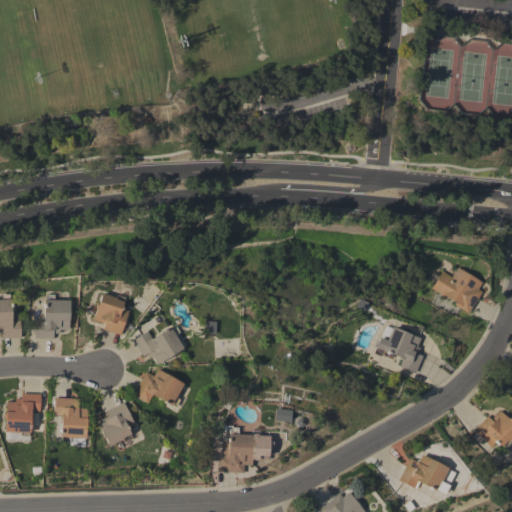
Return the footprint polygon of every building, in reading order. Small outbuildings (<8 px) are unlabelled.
[(481,282),(477,289),(481,292),(467,313),(454,305),(455,303),(431,288),(441,271),(450,277),(456,267),(481,282)] [(114,298),(115,295),(124,297),(122,301),(123,302),(121,308),(128,311),(121,333),(120,333),(119,335),(102,329),(104,324),(92,320),(95,309),(94,307),(95,302),(98,301),(101,293),(114,298)] [(0,294),(8,294),(8,299),(10,299),(11,320),(19,320),(20,337),(1,338),(1,333),(0,333),(0,294)] [(33,338),(34,321),(43,321),(44,295),(53,295),(52,300),(68,300),(68,330),(58,330),(58,333),(52,333),(52,339),(33,338)] [(132,340),(146,331),(150,338),(169,327),(170,328),(174,325),(178,332),(174,335),(183,348),(173,355),(172,356),(169,359),(167,358),(157,364),(152,357),(150,358),(147,354),(142,357),(132,340)] [(414,373),(398,367),(402,359),(382,351),(382,349),(378,348),(381,340),(385,341),(391,327),(419,338),(415,347),(419,348),(417,354),(421,356),(414,373)] [(145,371),(153,376),(156,369),(166,374),(167,373),(174,377),(173,378),(183,383),(175,397),(179,399),(175,407),(170,405),(151,395),(147,403),(131,395),(145,371)] [(40,394),(39,412),(31,411),(30,433),(28,433),(28,436),(19,435),(19,432),(4,432),(5,420),(3,418),(3,415),(5,414),(5,401),(14,402),(14,398),(20,399),(20,393),(40,394)] [(78,399),(78,408),(84,408),(84,411),(87,411),(86,438),(60,437),(61,416),(53,415),(54,397),(78,399)] [(123,402),(134,425),(127,428),(130,434),(129,434),(131,439),(124,442),(122,440),(109,446),(105,439),(104,437),(103,438),(101,433),(101,432),(96,421),(107,416),(105,411),(123,402)] [(289,411),(273,408),(272,418),(287,421),(289,411)] [(486,416),(490,420),(498,411),(507,418),(508,419),(511,422),(511,438),(509,442),(510,443),(504,449),(496,442),(491,447),(473,430),(486,416)] [(215,472),(216,455),(219,455),(220,441),(220,435),(227,435),(228,429),(236,429),(236,434),(237,435),(237,433),(243,433),(243,434),(252,435),(251,446),(253,448),(253,452),(251,453),(251,465),(243,465),(242,473),(215,472)] [(408,459),(416,462),(420,455),(431,460),(432,458),(437,461),(437,463),(447,468),(440,483),(444,485),(440,492),(436,490),(436,491),(416,482),(413,488),(397,481),(408,459)] [(338,493),(342,497),(348,492),(358,505),(359,504),(364,510),(363,511),(320,511),(318,509),(338,493)]
